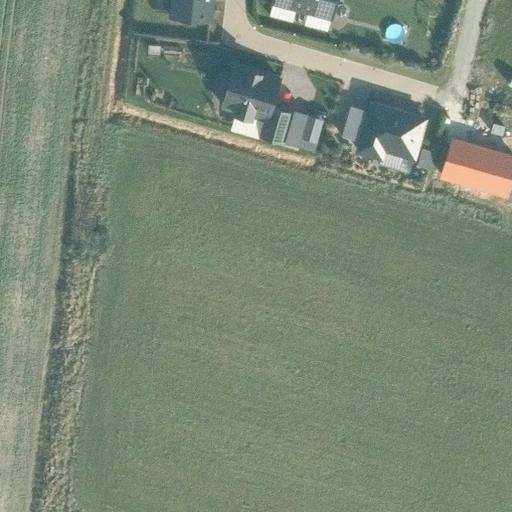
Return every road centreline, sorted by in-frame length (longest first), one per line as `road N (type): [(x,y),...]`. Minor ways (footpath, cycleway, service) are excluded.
road 1 (track): [(69,511),(126,0)]
road 2 (residential): [(241,0),(244,36),(353,69)]
